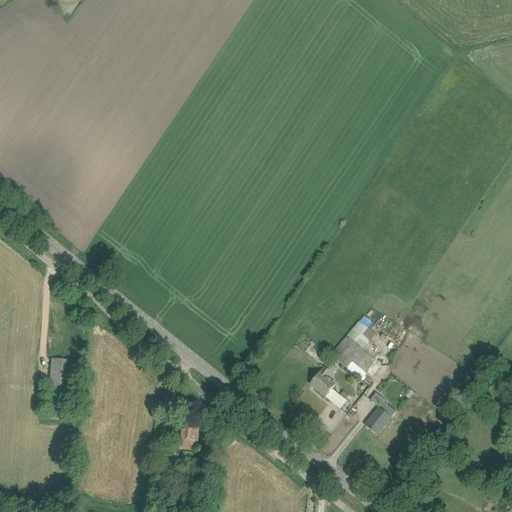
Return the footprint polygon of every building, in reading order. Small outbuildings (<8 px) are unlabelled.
[(347,336),(331,355),(361,380),(368,372),(369,371),(373,374),(382,365),(376,360),(363,350),(369,343),(370,342),(362,336),(369,328),(359,321),(347,336)] [(52,359),(51,369),(46,419),(66,421),(71,361),(52,359)] [(321,373),(317,377),(311,385),(331,401),(337,393),(332,389),(336,384),(327,377),(330,373),(325,368),(321,373)] [(380,408),(366,426),(378,435),(392,418),(380,408)] [(183,420),(182,430),(181,434),(179,434),(177,448),(196,451),(199,422),(183,420)] [(180,473),(179,484),(185,485),(185,490),(192,491),(193,474),(180,473)] [(175,492),(172,511),(189,511),(192,494),(175,492)]
